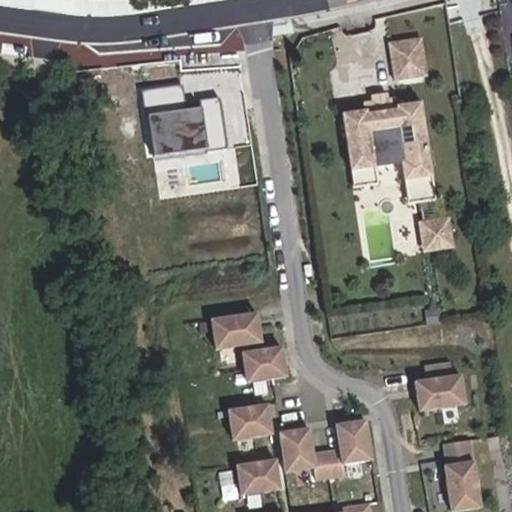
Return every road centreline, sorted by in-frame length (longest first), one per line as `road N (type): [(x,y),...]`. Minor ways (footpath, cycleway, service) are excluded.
road 1 (residential): [(252,10),(305,346),(330,378),(373,393),(387,409),(403,511)]
road 2 (unclassified): [(0,14),(137,24),(252,10)]
